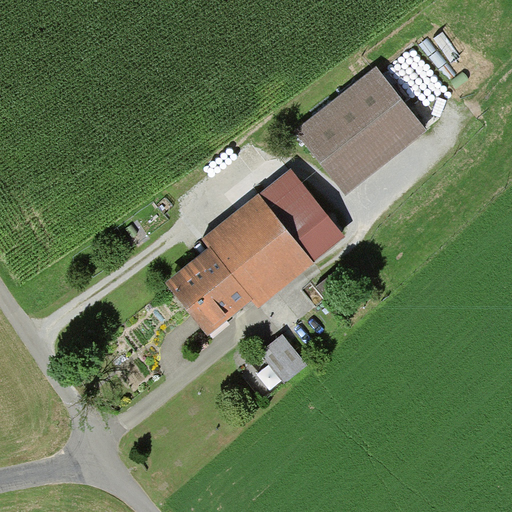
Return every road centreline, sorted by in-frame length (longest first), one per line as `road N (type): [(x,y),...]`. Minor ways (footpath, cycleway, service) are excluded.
road 1 (track): [(0,292),(98,445),(99,472)]
road 2 (unclassified): [(0,481),(85,469),(119,483),(150,511)]
